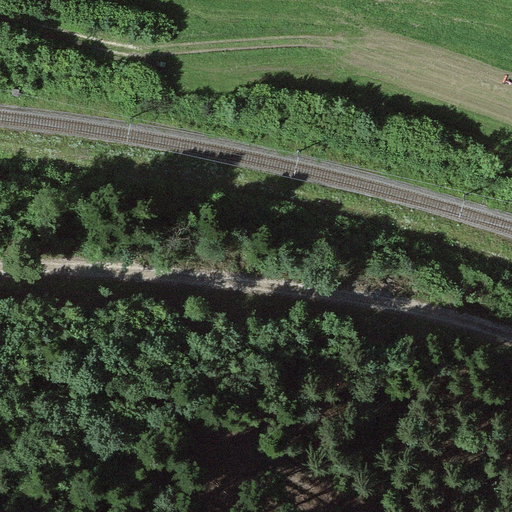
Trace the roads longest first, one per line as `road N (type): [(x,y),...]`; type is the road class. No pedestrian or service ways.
road 1 (track): [(0,269),(282,287),(511,339)]
road 2 (track): [(0,22),(121,47),(338,40)]
